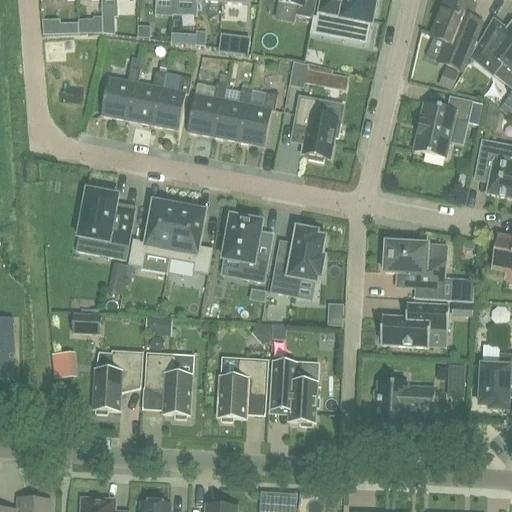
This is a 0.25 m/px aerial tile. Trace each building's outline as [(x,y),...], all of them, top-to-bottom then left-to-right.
[(279,0),(278,4),(298,8),(296,17),(313,21),(316,0),(279,0)] [(321,0),(318,19),(316,28),(344,33),(342,41),(367,46),(371,26),(372,27),(376,0),(321,0)] [(438,64),(462,73),(482,24),(470,19),(474,8),(472,7),(470,2),(464,0),(459,0),(457,1),(455,0),(447,0),(437,26),(439,27),(434,39),(446,44),(438,64)] [(390,26),(402,28),(406,7),(394,5),(390,26)] [(102,35),(102,19),(102,18),(94,19),(94,21),(94,35),(102,35)] [(102,35),(114,37),(114,19),(102,19),(102,35)] [(471,60),(493,77),(511,91),(511,25),(507,32),(494,22),(471,60)] [(78,36),(78,26),(60,26),(61,36),(78,36)] [(150,40),(151,29),(139,28),(138,39),(150,40)] [(178,94),(163,91),(166,76),(156,74),(153,89),(138,86),(141,71),(130,69),(128,84),(109,80),(101,118),(179,133),(186,97),(189,97),(192,81),(181,79),(178,94)] [(440,84),(452,89),(457,76),(445,71),(440,84)] [(303,85),(325,89),(327,76),(306,72),(303,85)] [(187,135),(265,149),(272,113),(275,114),(278,98),(267,96),(264,111),(250,108),(252,93),(242,91),(239,106),(224,103),(227,88),(217,86),(214,101),(195,97),(187,135)] [(511,92),(498,111),(507,119),(511,111),(511,92)] [(338,141),(341,125),(337,125),(338,120),(320,117),(323,103),(299,99),(294,128),(307,130),(304,147),(302,157),(308,158),(308,162),(323,165),(324,161),(330,162),(334,140),(338,141)] [(425,107),(414,154),(446,161),(449,144),(454,122),(467,125),(472,105),(450,100),(448,112),(425,107)] [(483,144),(478,170),(492,172),(487,195),(487,196),(511,201),(511,167),(505,166),(509,149),(483,144)] [(109,245),(106,259),(126,262),(132,229),(135,214),(135,213),(134,212),(117,209),(119,198),(115,197),(116,194),(100,191),(100,194),(87,192),(85,204),(82,204),(79,219),(82,219),(78,239),(109,245)] [(170,261),(180,209),(172,208),(172,204),(159,201),(158,205),(154,204),(148,239),(134,236),(129,262),(144,265),(146,256),(170,261)] [(189,211),(180,209),(170,261),(195,265),(193,274),(208,277),(213,251),(200,249),(206,216),(207,214),(205,213),(205,214),(203,213),(203,210),(189,207),(189,211)] [(243,265),(240,281),(264,285),(269,260),(256,257),(262,225),(250,222),(251,218),(234,215),(234,219),(232,219),(224,261),(243,265)] [(291,268),(277,265),(271,295),(296,299),(299,281),(315,284),(316,284),(317,279),(321,279),(325,260),(321,259),(325,240),(317,239),(317,235),(315,234),(316,230),(301,228),(300,232),(298,231),(295,247),(291,268)] [(511,241),(500,239),(494,271),(511,274),(511,241)] [(384,275),(396,276),(395,290),(416,291),(416,302),(444,304),(444,305),(474,307),(476,284),(445,282),(446,263),(427,262),(428,248),(386,245),(386,254),(382,257),(382,268),(385,271),(384,275)] [(123,296),(125,284),(113,282),(111,294),(123,296)] [(253,291),(251,301),(264,304),(266,293),(253,291)] [(406,320),(382,319),(382,331),(379,334),(378,341),(381,344),(381,348),(429,350),(430,333),(448,334),(449,308),(407,306),(406,320)] [(74,336),(101,337),(102,317),(75,316),(74,336)] [(0,381),(15,381),(14,342),(0,341),(0,381)] [(77,378),(75,354),(56,355),(53,355),(55,380),(57,380),(77,378)] [(97,372),(94,412),(97,413),(97,417),(109,417),(109,413),(122,414),(123,390),(142,391),(144,356),(114,354),(113,373),(97,372)] [(149,356),(147,392),(166,393),(164,417),(177,417),(176,421),(188,422),(188,418),(192,418),(194,378),(177,377),(179,358),(149,356)] [(482,368),(480,408),(490,409),(490,412),(508,413),(509,381),(511,380),(511,358),(502,358),(501,369),(482,368)] [(247,422),(247,419),(248,398),(267,399),(269,364),(240,362),(238,381),(222,380),(220,420),(223,420),(223,424),(234,425),(235,421),(247,422)] [(317,426),(318,409),(319,409),(320,400),(318,400),(319,386),(303,385),(304,366),(274,364),(272,399),(271,415),(290,416),(290,419),(290,424),(302,425),(302,429),(313,430),(314,426),(317,426)] [(466,369),(450,369),(449,399),(465,400),(466,369)] [(378,405),(377,428),(405,430),(406,416),(434,417),(435,391),(407,390),(407,386),(379,384),(379,390),(375,392),(373,395),(373,399),(375,403),(378,405)] [(269,497),(268,511),(299,511),(300,497),(269,497)] [(51,511),(52,502),(20,500),(19,511),(0,510),(0,511),(51,511)] [(115,511),(116,503),(84,502),(83,511),(115,511)] [(170,511),(171,506),(159,506),(156,503),(149,502),(147,505),(143,505),(142,511),(170,511)]
